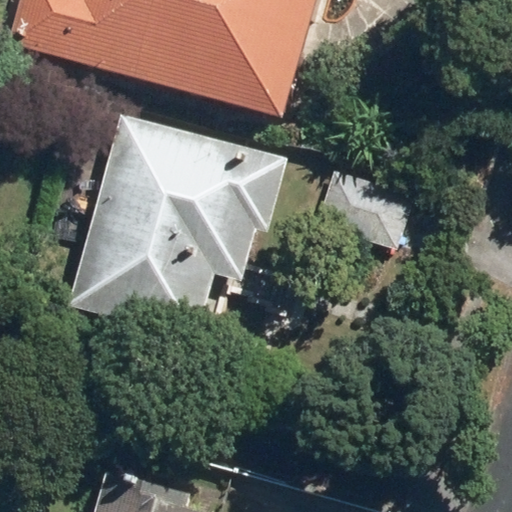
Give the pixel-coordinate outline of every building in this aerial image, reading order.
[(29,0),(15,53),(292,131),(328,0),(29,0)] [(449,0),(369,0),(349,63),(421,86),(449,0)] [(231,321),(220,318),(229,282),(249,288),(255,266),(262,238),(277,242),(299,159),(125,114),(73,314),(207,349),(209,343),(224,346),(231,321)] [(435,192),(337,169),(322,234),(420,256),(435,192)] [(99,511),(213,511),(109,480),(99,511)]
